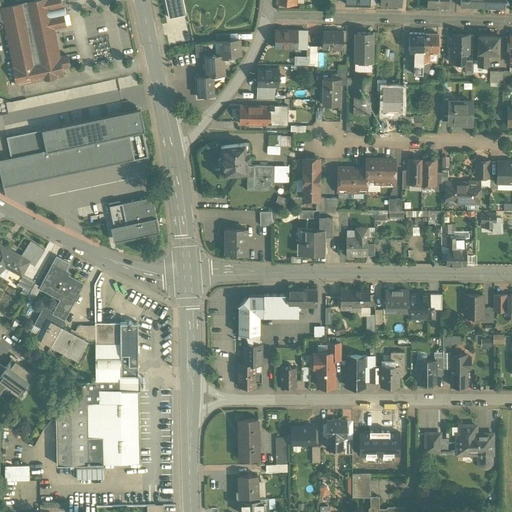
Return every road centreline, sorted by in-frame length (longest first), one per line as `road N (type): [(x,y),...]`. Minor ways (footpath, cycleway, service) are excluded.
road 1 (residential): [(186,276),(511,273)]
road 2 (residential): [(229,400),(511,400)]
road 3 (residential): [(264,15),(511,22)]
road 4 (residential): [(186,276),(129,270),(0,205)]
road 5 (residential): [(511,143),(322,139)]
road 6 (residential): [(172,148),(241,70),(264,15)]
road 7 (secondary): [(140,0),(172,148)]
road 8 (secondary): [(172,148),(186,276)]
